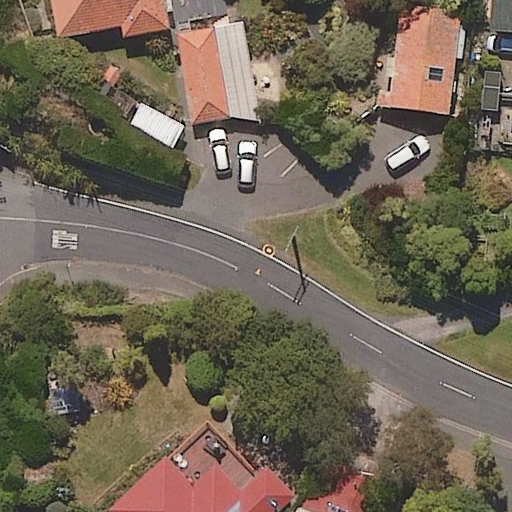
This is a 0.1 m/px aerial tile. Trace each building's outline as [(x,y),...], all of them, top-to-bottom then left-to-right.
[(170,30),(165,0),(53,0),(60,38),(122,27),(124,38),(170,30)] [(511,0),(495,0),(493,33),(511,34),(511,0)] [(392,80),(391,89),(376,87),(374,106),(388,108),(448,116),(461,21),(401,13),(395,58),(387,57),(384,79),(392,80)] [(215,29),(227,119),(257,115),(246,25),(215,29)] [(227,119),(215,29),(176,34),(188,125),(227,119)] [(186,125),(143,104),(131,129),(175,149),(186,125)] [(374,511),(386,485),(323,458),(299,511),(374,511)] [(194,489),(167,461),(112,511),(280,511),(295,498),(267,469),(242,493),(218,467),(194,489)]
